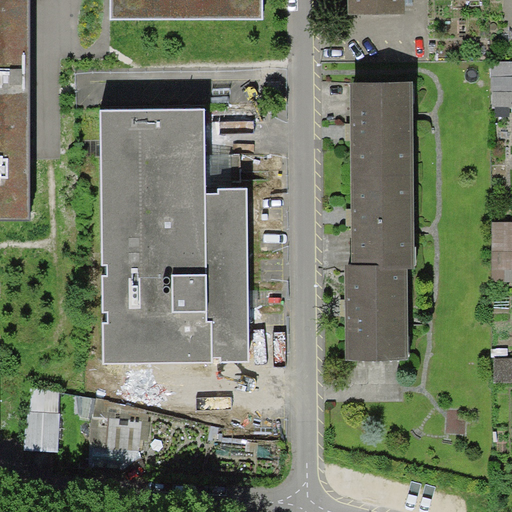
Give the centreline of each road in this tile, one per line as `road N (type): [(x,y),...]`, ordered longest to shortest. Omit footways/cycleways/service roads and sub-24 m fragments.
road 1 (residential): [(303,0),(309,501)]
road 2 (residential): [(0,482),(309,501)]
